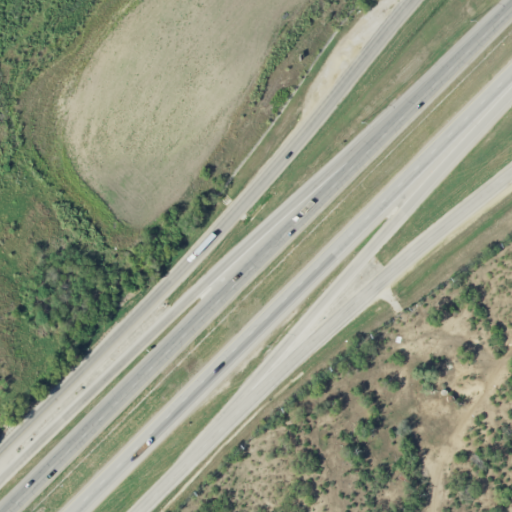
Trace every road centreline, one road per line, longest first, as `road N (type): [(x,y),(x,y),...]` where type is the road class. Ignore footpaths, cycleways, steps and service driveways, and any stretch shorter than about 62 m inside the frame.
road 1 (motorway): [(454,65),(2,511)]
road 2 (motorway): [(454,65),(286,210),(0,480)]
road 3 (motorway): [(78,511),(511,74)]
road 4 (secondary): [(140,511),(331,325),(511,170)]
road 5 (motorway): [(208,445),(249,385),(511,93)]
road 6 (secondary): [(268,172),(0,449)]
road 7 (secondary): [(365,58),(268,172)]
